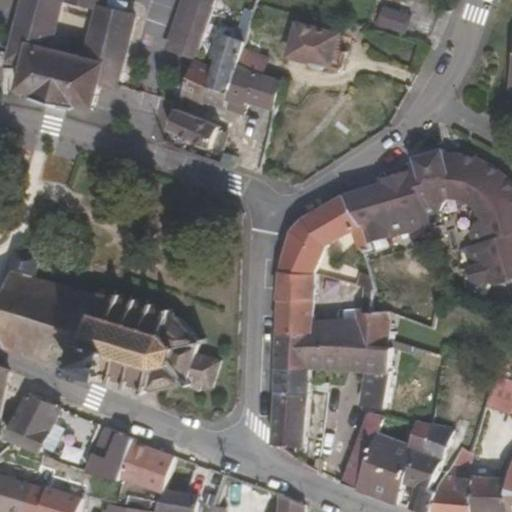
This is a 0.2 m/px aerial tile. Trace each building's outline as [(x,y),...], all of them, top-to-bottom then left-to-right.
[(126,0),(113,0),(112,5),(102,2),(89,51),(53,42),(63,0),(25,0),(10,58),(28,62),(20,88),(37,93),(36,97),(78,108),(80,103),(96,107),(103,80),(119,84),(132,33),(137,11),(125,8),(126,0)] [(214,0),(183,0),(169,45),(197,53),(214,0)] [(379,23),(403,30),(406,15),(382,9),(379,23)] [(337,49),(341,34),(299,22),(290,54),(314,60),(315,61),(317,63),(319,65),(322,65),(326,65),(328,64),(344,69),(349,52),(337,49)] [(227,28),(217,58),(221,59),(220,65),(210,100),(228,106),(240,65),(245,48),(249,34),(227,28)] [(261,72),(264,73),(269,57),(245,48),(240,65),(261,72)] [(186,88),(210,100),(220,65),(196,57),(186,88)] [(261,72),(240,65),(228,106),(247,114),(250,106),(252,99),(261,72)] [(264,73),(261,72),(252,99),(279,109),(288,80),(264,73)] [(220,133),(223,125),(179,108),(172,129),(225,151),(228,140),(224,139),(225,135),(220,133)] [(482,155),(464,152),(444,152),(443,147),(414,154),(416,160),(408,162),(410,167),(379,176),(381,183),(346,194),(362,224),(366,222),(371,241),(429,224),(426,213),(437,209),(443,201),(441,196),(453,196),(473,204),(484,220),(477,221),(473,230),(476,242),(469,244),(475,266),(471,267),(475,281),(492,289),(495,284),(499,285),(511,280),(511,184),(509,180),(503,173),(496,166),(489,160),(482,155)] [(325,242),(353,227),(361,244),(371,247),(373,246),(371,241),(366,222),(362,224),(346,194),(305,218),(293,230),(323,249),(325,242)] [(319,264),(353,275),(353,280),(368,282),(369,274),(323,249),(293,230),(283,269),(315,273),(319,264)] [(0,315),(0,326),(9,346),(75,366),(73,370),(80,371),(81,368),(104,375),(103,379),(108,381),(109,377),(114,378),(113,382),(119,384),(120,380),(125,382),(124,385),(128,387),(129,383),(135,385),(134,388),(141,390),(142,387),(152,390),(191,391),(199,394),(203,384),(215,388),(222,359),(210,355),(212,347),(215,345),(211,338),(206,341),(182,316),(175,314),(176,310),(169,308),(168,312),(155,307),(156,304),(149,301),(148,305),(135,301),(136,297),(130,295),(129,299),(120,296),(121,293),(115,291),(113,294),(40,271),(44,257),(19,249),(8,287),(4,285),(2,291),(7,293),(0,315)] [(313,344),(394,347),(391,338),(392,318),(363,320),(366,302),(338,300),(336,321),(313,322),(315,273),(283,269),(280,335),(313,334),(313,344)] [(278,388),(311,390),(312,366),(313,344),(313,334),(280,335),(278,388)] [(312,366),(368,369),(363,403),(388,407),(394,347),(313,344),(312,366)] [(11,369),(0,365),(0,416),(2,417),(11,369)] [(511,411),(511,406),(511,379),(497,374),(488,407),(510,414),(511,411)] [(278,388),(277,443),(309,445),(311,390),(278,388)] [(30,393),(9,436),(13,438),(44,451),(47,446),(58,451),(69,426),(58,421),(64,407),(30,393)] [(365,435),(388,416),(389,415),(367,412),(365,435)] [(388,416),(365,435),(359,488),(400,502),(407,484),(422,441),(432,445),(436,424),(413,420),(411,439),(386,431),(388,416)] [(413,507),(427,511),(435,511),(440,486),(456,427),(436,424),(432,445),(422,441),(407,484),(417,487),(413,507)] [(137,438),(109,426),(94,469),(125,479),(136,441),(137,438)] [(125,479),(166,490),(178,455),(136,441),(125,479)] [(496,511),(499,476),(466,474),(473,451),(463,446),(440,486),(435,511),(496,511)] [(227,472),(178,455),(166,490),(203,496),(202,501),(206,502),(217,504),(227,472)] [(509,511),(511,482),(511,476),(499,476),(496,511),(509,511)] [(47,477),(39,495),(58,503),(66,485),(47,477)] [(190,511),(194,499),(202,501),(203,496),(166,490),(162,502),(164,502),(161,511),(190,511)] [(308,511),(308,504),(283,491),(282,511),(308,511)] [(84,511),(88,496),(74,493),(69,511),(84,511)] [(202,501),(194,499),(190,511),(211,511),(206,502),(202,501)] [(107,511),(148,511),(109,503),(107,511)]
